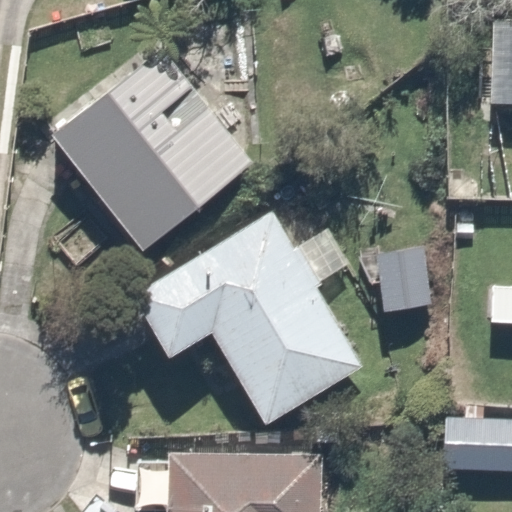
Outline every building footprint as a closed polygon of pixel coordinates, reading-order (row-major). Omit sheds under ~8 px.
[(511,17),(490,17),(487,117),(511,117),(511,17)] [(256,166),(155,55),(51,150),(152,260),(256,166)] [(279,212),(136,307),(179,372),(215,348),(269,429),(376,359),(279,212)] [(511,322),(511,284),(491,283),(489,321),(511,322)] [(511,417),(451,415),(449,468),(511,470),(511,417)] [(325,511),(330,464),(175,451),(169,511),(325,511)]
